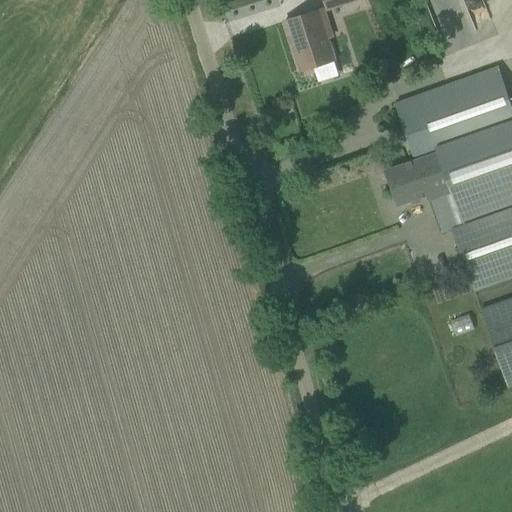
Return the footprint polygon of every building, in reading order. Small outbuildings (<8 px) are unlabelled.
[(355,0),(323,0),(328,12),(356,3),(355,0)] [(425,0),(444,44),(476,31),(465,4),(473,0),(425,0)] [(300,72),(336,60),(329,38),(334,37),(324,9),(283,23),(300,72)] [(495,70),(397,104),(415,159),(386,170),(399,205),(423,196),(426,204),(448,197),(459,226),(511,206),(511,102),(507,104),(495,70)] [(474,291),(493,284),(511,277),(511,208),(452,230),(474,291)] [(511,386),(511,298),(480,310),(507,389),(511,386)]
